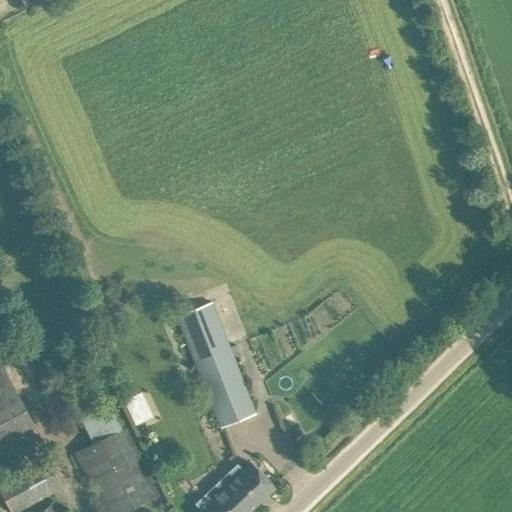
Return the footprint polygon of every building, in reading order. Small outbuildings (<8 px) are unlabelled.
[(214,407),(221,426),(254,413),(246,394),(211,302),(178,315),(214,407)] [(0,361),(0,420),(25,407),(0,361)] [(136,423),(154,415),(141,388),(123,396),(136,423)] [(37,409),(36,426),(51,427),(52,410),(37,409)] [(122,511),(158,495),(125,427),(75,452),(103,511),(122,511)] [(0,482),(0,492),(10,511),(15,511),(62,486),(46,457),(0,482)] [(200,511),(247,511),(274,486),(252,463),(200,511)] [(58,511),(52,501),(31,511),(58,511)]
